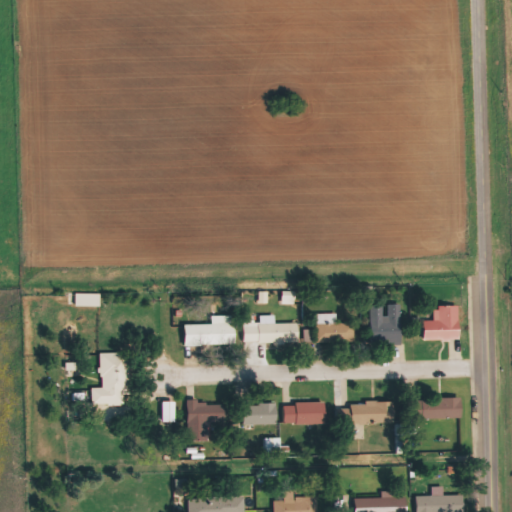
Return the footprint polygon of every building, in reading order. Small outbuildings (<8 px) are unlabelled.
[(100,294),(76,294),(76,306),(100,306),(100,294)] [(402,342),(402,304),(385,304),(385,305),(371,305),(371,342),(402,342)] [(425,321),(425,340),(460,340),(460,306),(435,306),(435,321),(425,321)] [(336,314),(317,314),(317,342),(354,342),(354,323),(336,323),(336,314)] [(244,345),(299,343),(298,323),(243,325),(244,345)] [(185,324),(185,347),(235,347),(235,324),(185,324)] [(92,388),(92,405),(124,405),(124,395),(130,395),(130,353),(101,353),(101,388),(92,388)] [(421,398),(421,418),(462,418),(462,398),(421,398)] [(162,402),(162,422),(174,422),(174,402),(162,402)] [(224,422),(224,403),(188,403),(188,442),(210,442),(210,422),(224,422)] [(243,403),(243,424),(277,424),(277,403),(243,403)] [(284,424),(325,424),(325,403),(284,403),(284,424)] [(351,424),(394,424),(394,403),(351,403),(351,424)] [(463,511),(464,495),(443,495),(443,487),(432,487),(432,496),(416,496),(416,511),(463,511)] [(189,496),(189,511),(244,511),(244,495),(189,496)] [(318,511),(318,496),(273,496),(272,511),(318,511)] [(406,511),(406,497),(354,498),(354,511),(406,511)]
